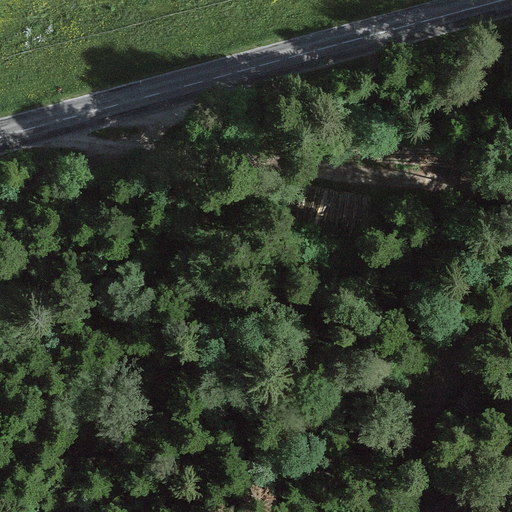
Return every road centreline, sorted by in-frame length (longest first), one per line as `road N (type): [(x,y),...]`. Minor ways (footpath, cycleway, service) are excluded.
road 1 (secondary): [(501,0),(0,140)]
road 2 (track): [(511,138),(394,137),(129,103)]
road 3 (track): [(252,122),(0,204)]
